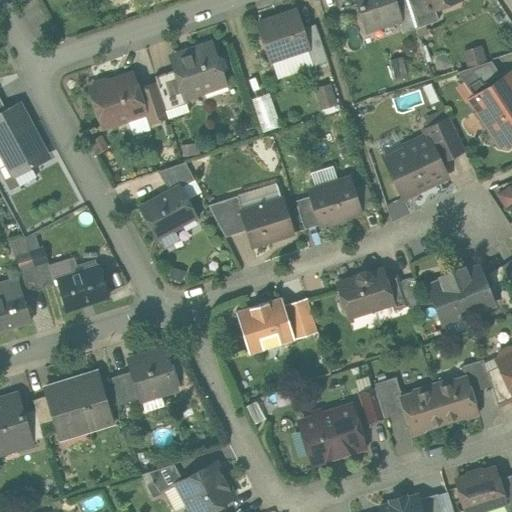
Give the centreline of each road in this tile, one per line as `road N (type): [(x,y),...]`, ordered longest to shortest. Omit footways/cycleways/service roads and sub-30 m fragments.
road 1 (residential): [(179,303),(455,221)]
road 2 (residential): [(32,71),(159,310)]
road 3 (residential): [(282,506),(511,434)]
road 4 (residential): [(179,303),(282,506)]
road 5 (residential): [(32,71),(233,0)]
road 6 (residential): [(0,360),(159,310)]
